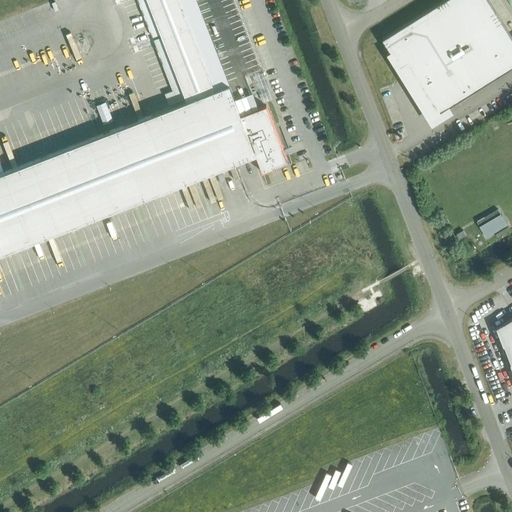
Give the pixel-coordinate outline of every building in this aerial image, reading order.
[(215,91),(179,0),(147,0),(186,100),(0,172),(0,253),(255,154),(262,171),(289,162),(267,105),(259,108),(253,92),(235,99),(229,85),(215,91)] [(482,84),(511,65),(511,37),(488,0),(442,0),(382,38),(391,52),(388,54),(404,78),(407,76),(400,65),(408,60),(433,101),(432,102),(439,114),(475,91),(474,90),(482,84)] [(500,213),(479,225),(485,236),(507,224),(500,213)] [(459,239),(466,235),(463,229),(456,234),(459,239)] [(511,316),(496,326),(503,345),(504,345),(510,362),(509,362),(511,368),(511,316)]
